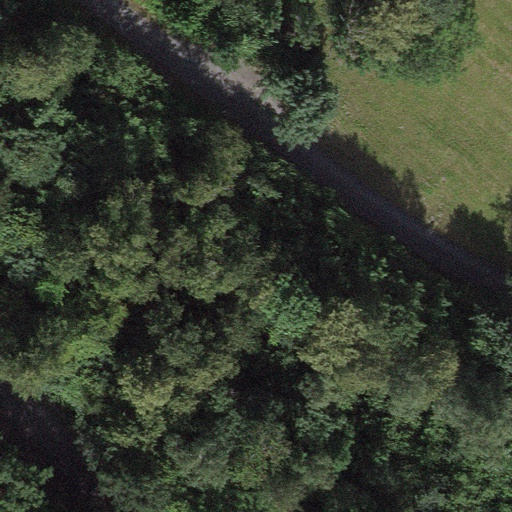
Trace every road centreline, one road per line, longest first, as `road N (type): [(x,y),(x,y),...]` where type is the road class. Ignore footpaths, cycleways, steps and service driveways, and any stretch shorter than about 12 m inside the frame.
road 1 (unclassified): [(511,281),(455,253),(102,0)]
road 2 (unclassified): [(0,379),(114,511)]
